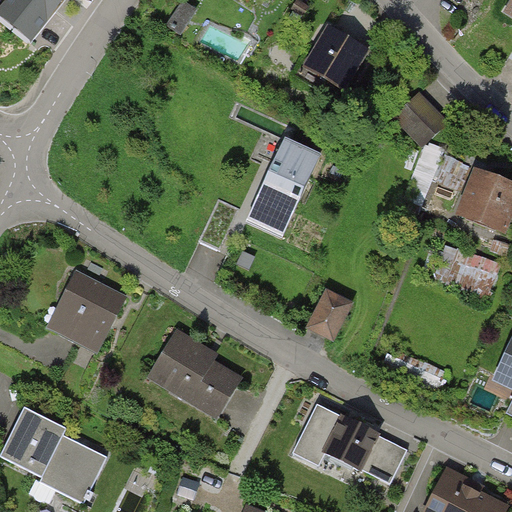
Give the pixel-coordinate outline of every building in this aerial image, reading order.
[(70,0),(12,0),(0,15),(0,22),(31,48),(70,0)] [(184,3),(166,28),(181,38),(199,13),(184,3)] [(371,54),(328,29),(302,74),(345,99),(371,54)] [(392,123),(422,153),(431,144),(450,126),(421,95),(392,123)] [(284,246),(325,160),(286,142),(252,216),(220,201),(200,244),(220,253),(234,223),(284,246)] [(431,144),(422,153),(404,202),(423,209),(434,182),(460,193),(470,168),(444,157),(447,151),(431,144)] [(511,188),(475,174),(456,224),(508,244),(511,232),(511,188)] [(488,301),(501,267),(446,247),(434,281),(488,301)] [(129,300),(77,273),(47,333),(99,359),(129,300)] [(327,293),(307,335),(335,349),(355,307),(327,293)] [(179,331),(147,381),(218,426),(246,382),(216,364),(221,357),(179,331)] [(511,346),(493,388),(511,396),(511,346)] [(448,383),(389,356),(381,373),(440,400),(448,383)] [(409,454),(318,409),(294,458),(321,472),(326,461),(363,478),(364,476),(392,489),(409,454)] [(68,433),(25,412),(1,462),(42,482),(40,485),(85,508),(108,461),(65,439),(68,433)] [(503,511),(504,511),(442,482),(428,511),(503,511)]
